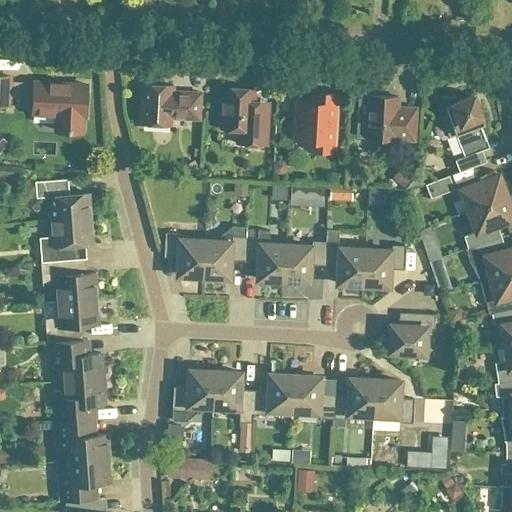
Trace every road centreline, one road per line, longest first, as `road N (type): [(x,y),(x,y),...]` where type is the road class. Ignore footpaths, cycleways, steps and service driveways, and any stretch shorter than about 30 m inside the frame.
road 1 (residential): [(511,45),(0,17)]
road 2 (residential): [(358,329),(334,340),(165,332)]
road 3 (residential): [(150,511),(146,451),(165,332)]
road 4 (residential): [(165,332),(122,161)]
